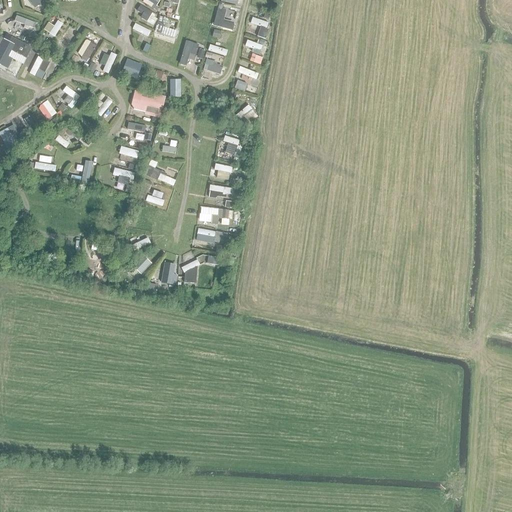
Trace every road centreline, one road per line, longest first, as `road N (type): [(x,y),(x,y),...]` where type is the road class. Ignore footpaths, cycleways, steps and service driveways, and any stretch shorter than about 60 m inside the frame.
road 1 (track): [(27,216),(13,164),(102,86),(124,48)]
road 2 (track): [(0,125),(72,76),(119,94),(123,114),(109,136)]
road 3 (track): [(26,201),(85,209),(93,226),(84,237),(37,232),(27,216)]
